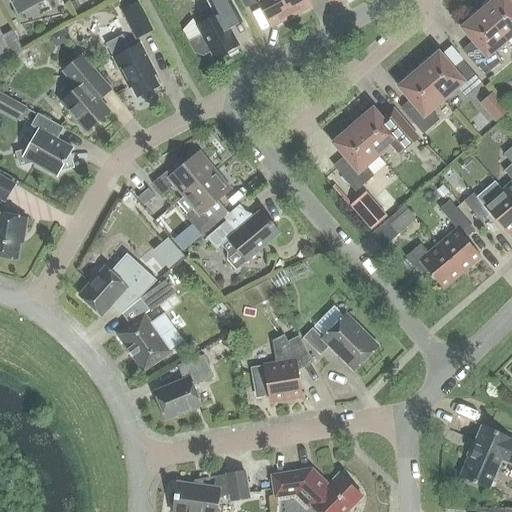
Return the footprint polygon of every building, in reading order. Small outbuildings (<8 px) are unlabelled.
[(44,0),(7,0),(16,15),(44,0)] [(188,42),(194,53),(202,55),(209,51),(213,59),(238,45),(225,21),(237,14),(229,0),(208,0),(207,1),(215,16),(196,26),(201,36),(188,42)] [(240,0),(245,9),(258,2),(271,27),(291,17),(281,0),(240,0)] [(281,0),(291,17),(310,6),(306,0),(281,0)] [(511,6),(506,0),(492,0),(480,11),(506,41),(511,35),(511,6)] [(152,30),(138,2),(122,11),(136,38),(152,30)] [(493,52),(506,41),(480,11),(460,28),(474,45),(464,54),(483,76),(501,61),(493,52)] [(2,35),(0,36),(14,59),(22,50),(12,30),(2,35)] [(0,54),(8,50),(0,36),(2,35),(0,32),(0,54)] [(66,42),(58,32),(49,39),(48,38),(31,50),(40,61),(66,42)] [(137,98),(159,86),(153,76),(156,74),(140,44),(129,49),(122,36),(106,45),(113,58),(129,88),(131,87),(137,98)] [(452,69),(438,52),(417,70),(443,100),(456,89),(464,98),(480,84),(461,61),(452,69)] [(101,78),(82,56),(64,71),(78,88),(61,102),(86,131),(109,112),(99,100),(111,90),(101,78)] [(430,111),(443,100),(417,70),(397,87),(411,104),(402,111),(422,134),(438,120),(430,111)] [(494,123),(508,111),(492,92),(478,104),(494,123)] [(352,126),(378,156),(391,145),(399,154),(415,140),(390,111),(381,119),(372,108),(352,126)] [(65,164),(65,161),(72,148),(56,139),(62,129),(38,115),(31,126),(38,130),(27,150),(16,153),(20,165),(31,162),(56,176),(59,171),(66,169),(65,164)] [(365,167),(378,156),(352,126),(331,143),(346,160),(335,169),(354,192),(373,176),(365,167)] [(511,181),(511,182),(502,191),(511,202),(511,146),(503,155),(511,165),(503,171),(511,181)] [(213,172),(197,153),(169,176),(166,172),(151,184),(161,196),(175,184),(184,196),(213,172)] [(228,191),(213,172),(184,196),(176,202),(186,214),(184,215),(198,232),(210,221),(203,212),(228,191)] [(0,199),(4,202),(14,185),(0,175),(0,199)] [(148,189),(138,197),(144,204),(154,196),(148,189)] [(507,234),(511,229),(511,202),(502,191),(483,206),(472,194),(463,202),(478,220),(487,212),(507,234)] [(364,193),(349,206),(370,230),(385,217),(364,193)] [(456,229),(437,245),(461,273),(480,257),(460,234),(470,226),(449,201),(439,209),(456,229)] [(415,219),(403,205),(385,221),(397,234),(415,219)] [(246,261),(279,234),(272,225),(269,222),(259,211),(234,232),(225,221),(206,238),(215,250),(227,240),(246,261)] [(0,256),(16,259),(20,234),(23,234),(26,219),(0,214),(0,256)] [(420,244),(405,257),(415,269),(421,264),(442,289),(461,273),(437,245),(427,254),(420,244)] [(183,256),(175,247),(161,259),(169,268),(183,256)] [(104,267),(101,271),(94,273),(92,280),(78,296),(101,316),(121,293),(133,303),(154,283),(135,265),(120,281),(104,267)] [(281,270),(269,278),(275,289),(288,281),(281,270)] [(173,295),(164,281),(140,299),(149,312),(173,295)] [(276,296),(268,281),(254,289),(262,304),(276,296)] [(170,352),(143,314),(116,334),(126,349),(125,350),(130,357),(132,356),(142,371),(170,352)] [(377,347),(345,315),(321,339),(312,329),(302,338),(319,356),(328,347),(335,354),(335,353),(353,371),(377,347)] [(275,365),(260,368),(253,377),(256,397),(268,395),(269,401),(301,396),(297,371),(312,363),(298,336),(287,342),(284,335),(271,341),(275,365)] [(233,338),(224,340),(225,346),(229,349),(235,348),(233,338)] [(203,355),(177,366),(182,380),(153,392),(165,420),(200,405),(192,385),(212,377),(203,355)] [(511,441),(510,440),(511,438),(481,426),(474,443),(476,444),(471,456),(469,455),(459,477),(488,490),(501,460),(511,465),(511,441)] [(348,511),(362,497),(339,474),(328,486),(311,470),(271,475),(274,496),(294,494),(308,507),(310,505),(317,511),(348,511)] [(177,483),(172,511),(215,511),(218,497),(229,495),(230,501),(248,498),(244,471),(226,474),(226,475),(216,477),(214,488),(177,483)]
